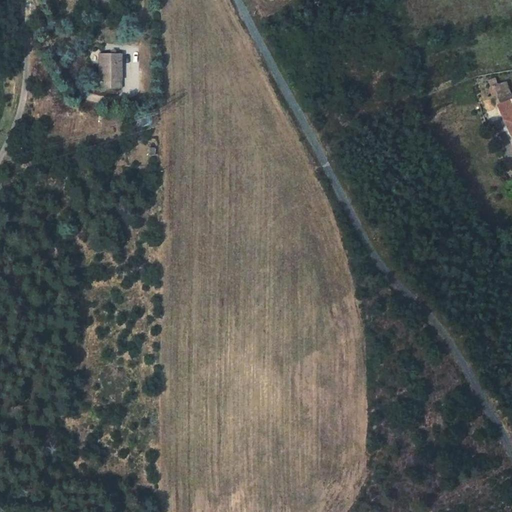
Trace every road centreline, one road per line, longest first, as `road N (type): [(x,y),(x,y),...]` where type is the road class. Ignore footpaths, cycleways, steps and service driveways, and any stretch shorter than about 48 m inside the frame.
road 1 (unclassified): [(236,0),(375,256),(461,362),(511,453)]
road 2 (unclassified): [(28,0),(21,112),(0,159)]
